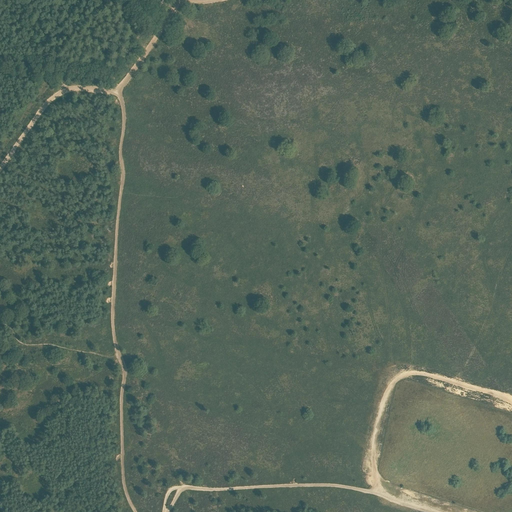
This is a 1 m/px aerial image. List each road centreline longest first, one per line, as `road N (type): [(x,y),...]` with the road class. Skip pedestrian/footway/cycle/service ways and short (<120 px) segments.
road 1 (track): [(116,90),(124,122),(112,313),(124,366),(122,473),(135,511)]
road 2 (track): [(167,511),(182,488),(279,485),(344,486),(435,511)]
road 3 (track): [(511,402),(422,373),(396,376),(373,452),(386,496)]
road 4 (track): [(56,62),(112,69),(164,0)]
